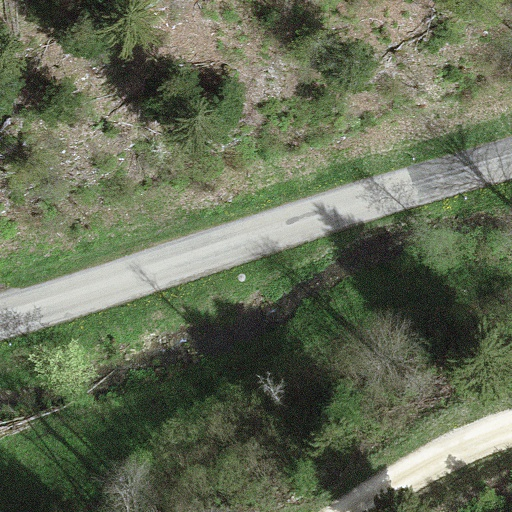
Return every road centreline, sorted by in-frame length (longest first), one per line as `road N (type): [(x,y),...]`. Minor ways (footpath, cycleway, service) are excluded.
road 1 (tertiary): [(511,160),(0,316)]
road 2 (track): [(351,511),(432,449),(511,429)]
